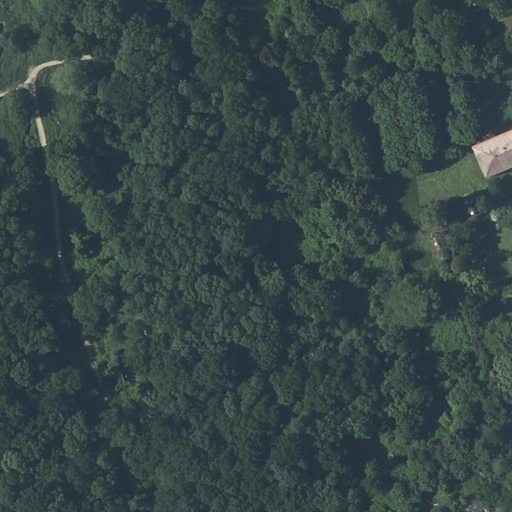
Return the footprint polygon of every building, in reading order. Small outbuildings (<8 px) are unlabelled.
[(239,44),(243,56),(246,64),(251,62),(245,43),(239,44)] [(248,72),(254,70),(251,62),(246,64),(248,72)] [(490,125),(497,122),(495,117),(488,120),(490,125)] [(511,128),(480,141),(491,172),(511,163),(511,128)] [(445,147),(457,141),(454,135),(445,147)] [(380,183),(389,212),(398,209),(387,171),(382,173),(378,175),(380,183)] [(445,259),(446,259),(434,232),(424,236),(426,240),(429,248),(405,255),(411,269),(419,267),(421,275),(425,277),(431,275),(433,271),(430,263),(445,259)] [(429,248),(426,240),(399,249),(401,256),(405,255),(429,248)] [(361,463),(376,456),(383,453),(388,450),(381,437),(354,451),(361,463)] [(386,458),(383,453),(376,456),(378,461),(386,458)]
